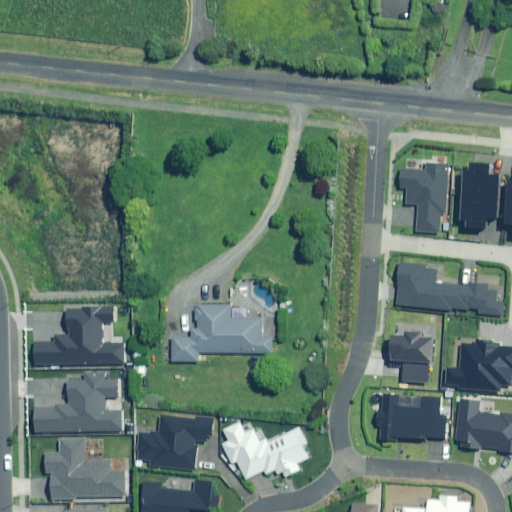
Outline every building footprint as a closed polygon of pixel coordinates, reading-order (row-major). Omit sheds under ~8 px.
[(446,214),(449,164),(426,162),(425,170),(401,168),(400,188),(407,188),(405,204),(417,205),(415,231),(440,233),(441,214),(446,214)] [(469,170),(463,169),(460,221),(466,222),(465,229),(486,229),(487,219),(497,220),(500,175),(490,175),(490,164),(470,163),(469,170)] [(427,265),(399,262),(397,285),(398,285),(396,305),(452,311),(452,309),(469,311),(470,309),(479,310),(478,314),(503,317),(505,302),(497,301),(498,291),(487,290),(488,284),(468,282),(468,286),(436,282),(438,269),(426,268),(427,265)] [(34,365),(125,364),(124,343),(103,343),(103,323),(115,323),(114,306),(102,306),(102,308),(82,307),(82,310),(67,309),(67,329),(69,328),(69,335),(54,335),(54,341),(34,341),(34,365)] [(232,318),(232,306),(201,306),(201,329),(194,329),(193,338),(174,338),(174,362),(200,362),(200,353),(273,354),(273,337),(262,337),(263,318),(232,318)] [(432,364),(434,338),(422,338),(422,333),(404,332),(404,336),(390,336),(389,356),(391,356),(390,362),(403,363),(402,382),(428,384),(429,364),(432,364)] [(511,346),(501,346),(501,344),(493,344),(494,341),(476,340),(475,344),(462,343),(460,369),(447,368),(445,386),(459,387),(458,390),(501,393),(501,386),(511,387),(511,385),(511,346)] [(144,348),(135,348),(134,373),(147,374),(147,363),(143,362),(144,348)] [(84,381),(67,381),(67,398),(69,399),(68,405),(55,404),(54,408),(34,408),(35,433),(122,432),(122,410),(105,410),(105,398),(119,398),(118,380),(105,380),(105,373),(84,373),(84,381)] [(440,415),(441,398),(383,395),(381,410),(378,410),(376,426),(380,427),(379,441),(397,442),(397,439),(426,440),(426,438),(446,440),(447,416),(440,415)] [(511,413),(500,412),(500,415),(479,412),(481,401),(460,399),(456,442),(461,442),(460,448),(482,450),(482,448),(499,450),(499,452),(511,453),(511,413)] [(212,438),(214,418),(196,415),(195,420),(160,416),(159,432),(152,431),(150,434),(140,433),(136,452),(138,452),(137,460),(150,461),(149,467),(195,471),(197,446),(195,446),(195,441),(206,443),(206,437),(212,438)] [(276,470),(279,474),(284,472),(287,478),(301,472),(297,464),(309,459),(303,447),(307,445),(300,428),(270,442),(268,438),(260,441),(254,430),(246,434),(241,422),(225,430),(231,442),(224,445),(232,464),(238,461),(247,479),(265,471),(266,475),(276,470)] [(85,439),(59,440),(59,452),(46,453),(45,474),(53,473),(53,475),(50,474),(51,500),(76,499),(76,497),(125,497),(125,471),(110,472),(110,461),(87,461),(85,439)] [(163,483),(145,480),(143,482),(140,505),(143,505),(141,511),(187,511),(187,510),(210,511),(210,507),(220,508),(221,495),(212,494),(214,480),(195,479),(193,492),(162,489),(163,483)] [(402,511),(470,511),(471,503),(457,502),(457,497),(440,496),(439,501),(428,500),(427,510),(403,508),(402,511)]
